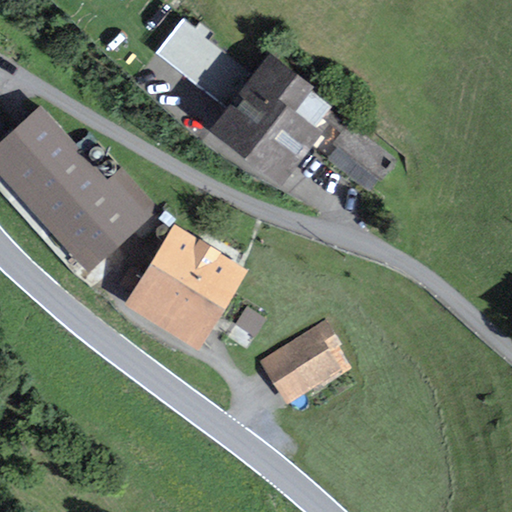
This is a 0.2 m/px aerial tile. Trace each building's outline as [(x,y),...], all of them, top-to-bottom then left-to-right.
[(225,124),(280,167),(329,106),(275,62),(225,124)] [(0,164),(87,261),(149,205),(118,170),(104,183),(42,114),(0,151),(0,164)] [(364,135),(338,161),(368,191),(394,165),(364,135)] [(215,253),(179,231),(149,279),(132,269),(124,283),(141,293),(135,302),(193,339),(234,273),(211,259),(215,253)] [(247,308),(236,322),(254,336),(265,323),(247,308)] [(325,323),(287,347),(311,384),(338,367),(325,347),(336,340),(325,323)]
